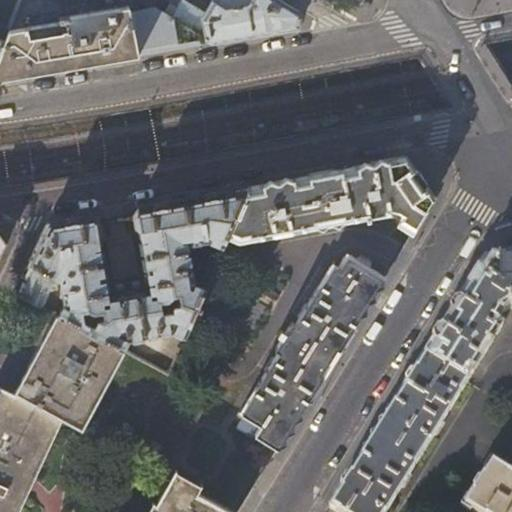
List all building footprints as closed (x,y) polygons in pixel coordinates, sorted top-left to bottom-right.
[(9,30),(4,42),(0,53),(0,78),(35,72),(111,59),(138,54),(129,3),(131,0),(84,0),(80,12),(83,13),(58,17),(59,20),(9,30)] [(173,19),(140,0),(131,0),(129,3),(138,54),(161,50),(212,42),(173,19)] [(300,12),(279,0),(210,0),(203,11),(182,0),(173,19),(212,42),(298,27),(300,12)] [(404,158),(248,187),(227,237),(237,242),(365,218),(366,221),(370,220),(369,217),(395,213),(400,217),(397,223),(411,234),(433,199),(414,171),(404,158)] [(48,309),(54,295),(48,292),(55,277),(61,280),(60,282),(64,304),(58,314),(124,350),(128,340),(170,332),(184,338),(205,288),(193,284),(187,243),(203,240),(221,248),(227,237),(248,187),(137,208),(133,214),(136,227),(139,230),(150,292),(110,300),(99,236),(101,232),(99,220),(93,215),(69,219),(47,223),(30,260),(15,291),(48,309)] [(255,434),(278,448),(299,414),(324,374),(357,321),(385,277),(369,267),(370,261),(361,256),(356,259),(346,253),(338,266),(332,263),(295,323),(291,321),(285,332),(280,330),(277,335),(281,338),(274,349),(277,352),(240,413),(261,426),(255,434)] [(386,511),(502,326),(497,322),(503,312),(509,309),(511,308),(511,255),(486,255),(476,271),(454,308),(408,382),(373,437),(340,492),(329,508),(335,511),(386,511)] [(82,430),(124,350),(58,314),(57,314),(15,392),(40,407),(64,420),(82,430)] [(0,438),(17,447),(40,407),(15,392),(13,396),(0,388),(0,438)] [(43,462),(64,420),(40,407),(17,447),(43,462)] [(43,462),(17,447),(0,438),(0,484),(2,486),(3,485),(26,498),(43,462)] [(511,511),(511,474),(490,461),(463,504),(474,511),(511,511)] [(232,511),(227,509),(197,493),(202,486),(175,470),(171,478),(157,503),(154,501),(146,511),(232,511)] [(0,511),(19,511),(26,498),(3,485),(2,486),(0,490),(0,511)]
